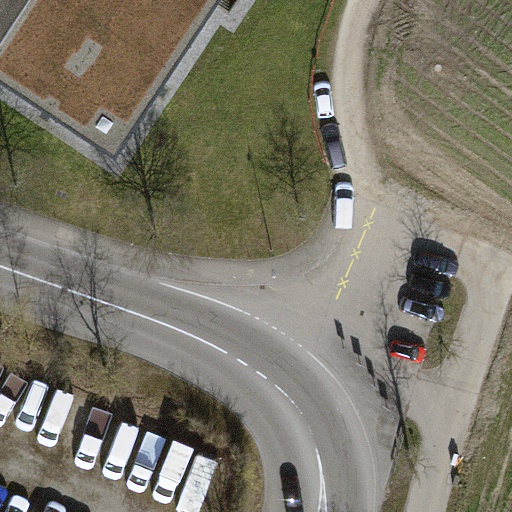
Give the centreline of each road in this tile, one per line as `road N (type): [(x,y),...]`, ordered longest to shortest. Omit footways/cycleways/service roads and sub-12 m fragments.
road 1 (tertiary): [(0,267),(194,336),(260,374),(294,403),(315,436),(324,511)]
road 2 (track): [(368,193),(350,123),(349,56),(366,0)]
